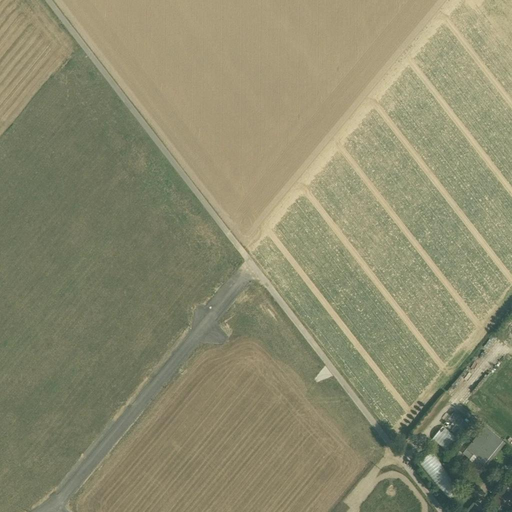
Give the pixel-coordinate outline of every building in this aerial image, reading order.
[(453,411),(442,424),(457,436),(467,423),(453,411)] [(455,438),(441,426),(430,439),(444,451),(455,438)] [(486,428),(474,442),(481,448),(487,441),(493,433),(486,428)] [(502,441),(493,433),(487,441),(496,448),(502,441)] [(475,454),(464,468),(474,476),(496,448),(487,441),(481,448),(475,454)] [(481,448),(474,442),(468,449),(474,454),(475,454),(481,448)] [(461,491),(430,451),(417,461),(448,501),(461,491)] [(507,511),(511,506),(511,479),(510,478),(502,488),(502,489),(491,503),(502,511),(507,511)]
